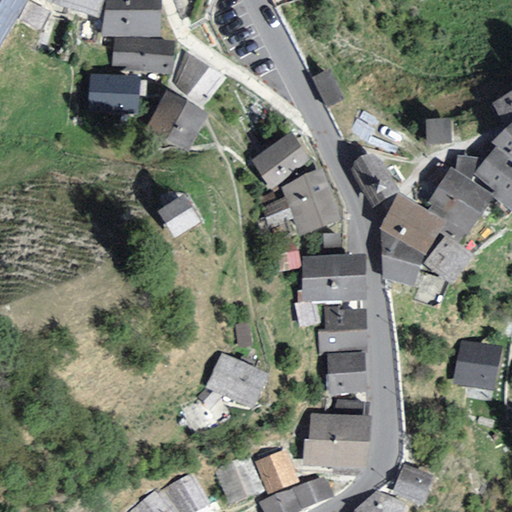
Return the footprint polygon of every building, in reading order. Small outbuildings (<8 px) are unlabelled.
[(0,0),(0,53),(29,0),(0,0)] [(98,0),(63,0),(93,12),(98,0)] [(155,0),(112,0),(113,32),(156,32),(155,0)] [(162,49),(107,45),(105,69),(160,74),(162,49)] [(220,77),(194,58),(178,81),(204,100),(220,77)] [(332,64),(310,73),(323,105),(344,96),(332,64)] [(139,79),(93,76),(91,107),(137,110),(139,79)] [(511,86),(492,97),(500,113),(511,106),(511,86)] [(204,113),(171,94),(150,129),(182,149),(204,113)] [(455,115),(427,116),(427,141),(456,140),(455,115)] [(511,124),(500,139),(511,149),(511,124)] [(294,136),(260,158),(274,181),(309,159),(294,136)] [(511,201),(511,163),(491,147),(473,171),(511,201)] [(382,152),(355,163),(371,200),(397,189),(382,152)] [(286,186),(303,233),(342,219),(325,172),(286,186)] [(473,229),(493,200),(451,172),(431,201),(473,229)] [(184,194),(156,211),(169,233),(197,216),(184,194)] [(434,221),(399,201),(386,223),(421,243),(434,221)] [(456,280),(471,253),(443,238),(429,265),(456,280)] [(417,249),(386,247),(383,281),(415,283),(417,249)] [(362,258),(303,256),(302,300),(361,302),(362,258)] [(364,310),(328,310),(328,349),(364,349),(364,310)] [(491,389),(497,345),(465,341),(459,385),(491,389)] [(323,355),(325,390),(365,387),(362,352),(323,355)] [(225,355),(211,386),(244,402),(258,370),(225,355)] [(366,414),(313,410),(309,469),(361,474),(366,414)] [(272,484),(294,477),(284,448),(263,456),(272,484)] [(245,460),(218,466),(226,500),(253,493),(245,460)] [(191,463),(129,504),(134,511),(190,511),(213,497),(191,463)] [(404,465),(392,490),(417,502),(429,477),(404,465)] [(318,479),(297,487),(305,507),(326,499),(318,479)] [(295,511),(286,487),(262,497),(267,511),(295,511)]
